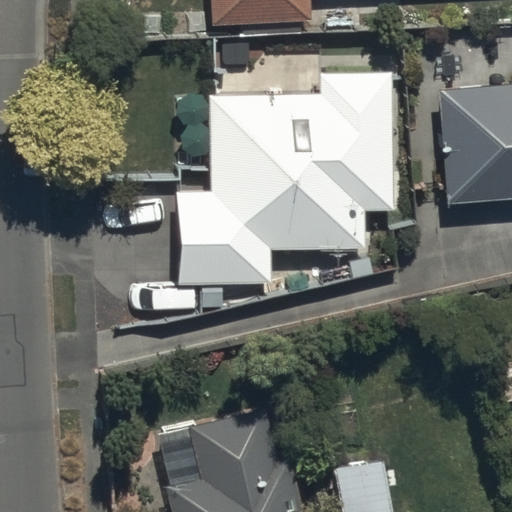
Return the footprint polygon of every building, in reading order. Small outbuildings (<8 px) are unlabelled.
[(204,0),(206,23),(304,18),(303,0),(204,0)] [(313,93),(204,95),(205,191),(171,192),(173,284),(266,282),(265,248),(359,247),(359,210),(388,210),(386,70),(313,71),(313,93)] [(511,80),(432,87),(441,202),(511,196),(511,80)] [(511,364),(491,371),(500,402),(511,398),(511,364)] [(259,407),(183,424),(195,476),(156,484),(162,511),(296,511),(284,457),(271,460),(259,407)] [(385,511),(376,459),(326,468),(334,511),(385,511)]
